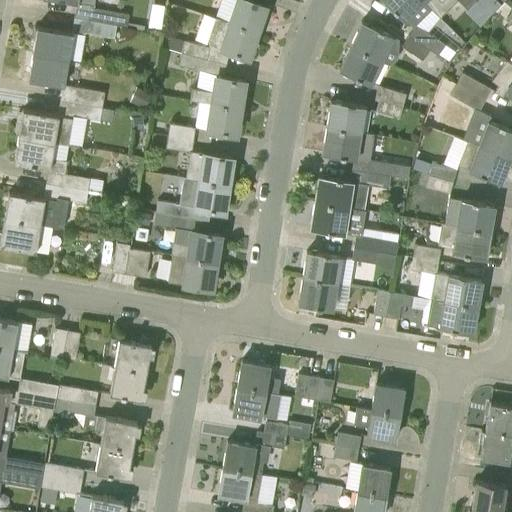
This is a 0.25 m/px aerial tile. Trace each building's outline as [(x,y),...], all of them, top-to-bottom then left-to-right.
[(94,0),(68,0),(76,1),(73,17),(115,24),(126,26),(128,12),(94,7),(94,0)] [(232,0),(225,21),(256,31),(265,5),(250,0),(232,0)] [(414,24),(430,8),(421,0),(386,0),(405,19),(407,17),(414,24)] [(475,0),(421,0),(430,8),(438,17),(455,0),(458,0),(467,9),(475,0)] [(162,16),(150,14),(148,25),(160,28),(162,16)] [(115,25),(115,24),(73,17),(71,31),(36,25),(31,52),(67,58),(71,32),(84,34),(84,31),(113,36),(115,28),(115,25)] [(256,31),(225,21),(214,17),(205,42),(208,43),(208,45),(183,39),(170,36),(167,48),(180,51),(224,63),(228,50),(247,56),(256,31)] [(350,45),(381,59),(393,35),(362,20),(350,45)] [(408,34),(429,48),(436,38),(415,24),(408,34)] [(422,59),(429,48),(408,34),(401,45),(422,59)] [(436,38),(429,48),(437,53),(444,43),(436,38)] [(371,82),(381,59),(350,45),(339,68),(371,82)] [(224,63),(180,51),(177,64),(212,72),(210,89),(191,86),(189,99),(208,102),(239,107),(244,79),(222,76),(224,63)] [(62,84),(67,58),(31,52),(27,78),(62,84)] [(511,63),(507,60),(506,59),(491,79),(498,84),(494,90),(503,97),(507,91),(511,95),(511,63)] [(456,83),(484,99),(491,87),(462,72),(456,83)] [(478,110),(484,99),(456,83),(450,94),(478,110)] [(59,99),(101,106),(104,90),(61,84),(59,99)] [(378,97),(402,105),(406,92),(381,85),(378,97)] [(151,93),(137,86),(129,101),(144,108),(151,93)] [(398,117),(402,105),(378,97),(374,109),(398,117)] [(99,118),(101,106),(59,99),(56,114),(22,108),(17,135),(53,141),(67,143),(72,114),(99,118)] [(360,132),(360,130),(364,105),(330,100),(326,127),(360,132)] [(235,134),(239,107),(208,102),(203,129),(235,134)] [(440,115),(426,110),(422,123),(436,128),(440,115)] [(142,114),(132,116),(133,128),(143,127),(142,114)] [(511,149),(511,129),(487,119),(477,143),(509,156),(511,149)] [(166,135),(193,139),(195,126),(168,121),(166,135)] [(373,132),(360,130),(360,132),(326,127),(322,151),(353,156),(352,168),(390,173),(408,176),(410,164),(369,158),(373,132)] [(51,156),(53,141),(17,135),(13,161),(47,167),(45,182),(87,189),(89,177),(63,172),(66,159),(51,156)] [(191,150),(193,139),(166,135),(164,147),(188,151),(188,150),(191,150)] [(500,180),(509,156),(477,143),(467,140),(459,162),(468,167),(500,180)] [(188,151),(184,176),(228,183),(232,157),(199,151),(191,150),(188,150),(188,151)] [(427,172),(431,162),(415,156),(412,167),(427,172)] [(428,173),(452,181),(456,168),(431,161),(428,173)] [(388,187),(390,173),(352,168),(350,180),(319,175),(315,201),(349,206),(364,209),(368,184),(388,187)] [(452,181),(428,173),(421,171),(417,184),(449,192),(452,181)] [(156,201),(154,210),(208,219),(209,208),(224,211),(228,185),(228,183),(184,176),(181,175),(177,202),(174,202),(156,199),(156,201)] [(85,202),(87,189),(45,182),(42,197),(44,197),(55,199),(56,197),(85,202)] [(43,203),(44,197),(42,197),(8,191),(3,218),(53,227),(57,206),(43,203)] [(444,222),(489,230),(493,204),(459,198),(448,196),(444,222)] [(360,233),(364,209),(349,206),(315,201),(311,226),(360,233)] [(369,208),(368,223),(383,224),(384,209),(369,208)] [(206,231),(208,219),(154,210),(154,211),(153,220),(152,223),(174,226),(172,241),(170,254),(176,255),(215,262),(219,233),(206,231)] [(150,214),(139,212),(137,223),(149,225),(150,214)] [(53,227),(3,218),(0,235),(0,243),(50,252),(53,227)] [(489,230),(444,222),(441,222),(437,245),(451,247),(450,249),(485,255),(489,230)] [(353,246),(378,250),(395,252),(397,240),(380,238),(355,234),(353,246)] [(125,273),(129,247),(129,243),(116,241),(111,270),(125,273)] [(413,256),(438,261),(440,247),(415,243),(413,256)] [(376,262),(378,250),(353,246),(351,258),(376,262)] [(129,247),(125,273),(145,276),(149,250),(129,247)] [(302,277),(335,282),(339,256),(306,250),(302,277)] [(211,287),(215,262),(176,255),(172,280),(182,281),(182,283),(211,287)] [(436,272),(438,261),(413,256),(411,268),(421,269),(434,271),(436,272)] [(480,280),(436,273),(434,272),(430,298),(476,305),(480,280)] [(331,307),(335,282),(302,277),(298,301),(331,307)] [(385,315),(389,291),(376,289),(373,313),(385,315)] [(389,291),(385,315),(398,317),(400,303),(411,305),(412,294),(389,291)] [(472,331),(476,305),(430,298),(426,321),(439,324),(439,325),(472,331)] [(0,346),(11,348),(24,350),(27,351),(32,324),(0,318),(0,346)] [(62,358),(67,330),(55,327),(49,356),(62,358)] [(67,330),(62,358),(74,360),(80,332),(67,330)] [(114,366),(144,372),(147,355),(148,355),(149,347),(149,346),(149,345),(134,343),(134,340),(130,340),(129,341),(118,339),(114,366)] [(0,374),(6,376),(11,348),(0,346),(0,374)] [(265,391),(277,393),(279,378),(267,376),(269,364),(240,359),(236,386),(265,391)] [(142,388),(144,372),(114,366),(110,392),(120,394),(119,397),(125,398),(125,395),(140,399),(140,397),(141,398),(143,388),(142,388)] [(297,373),(295,387),(293,396),(306,398),(310,375),(297,373)] [(322,377),(310,375),(306,398),(319,400),(322,377)] [(322,377),(319,400),(329,402),(333,379),(322,377)] [(56,396),(58,384),(19,378),(17,390),(56,396)] [(369,408),(397,413),(402,387),(373,382),(369,408)] [(56,396),(95,403),(97,391),(58,384),(56,396)] [(279,393),(277,393),(265,391),(236,386),(231,412),(260,417),(261,413),(266,414),(266,419),(274,420),(279,393)] [(5,407),(6,401),(8,389),(0,387),(0,427),(1,428),(12,430),(16,409),(5,407)] [(41,407),(53,409),(56,396),(17,390),(8,389),(6,401),(41,407)] [(93,415),(95,403),(56,396),(53,409),(86,414),(83,426),(103,429),(100,444),(131,450),(134,433),(135,433),(136,424),(136,422),(120,420),(120,418),(115,417),(115,419),(105,417),(93,415)] [(484,429),(511,433),(511,405),(489,401),(484,429)] [(397,413),(369,408),(356,407),(353,424),(366,427),(364,434),(393,439),(397,413)] [(262,431),(285,436),(287,424),(264,420),(262,431)] [(299,421),(297,435),(308,437),(310,423),(299,421)] [(508,461),(511,435),(511,433),(484,429),(484,432),(482,443),(479,457),(508,461)] [(285,436),(262,431),(256,430),(253,444),(226,439),(221,469),(260,475),(263,460),(266,461),(269,446),(283,448),(285,436)] [(332,444),(335,444),(358,448),(360,435),(337,432),(336,435),(333,435),(332,444)] [(128,466),(131,450),(100,444),(95,471),(106,473),(105,474),(110,474),(127,476),(127,475),(129,466),(128,466)] [(356,461),(358,448),(335,444),(333,457),(356,461)] [(0,468),(42,475),(44,463),(5,456),(0,455),(0,468)] [(83,469),(44,463),(42,475),(81,482),(83,469)] [(355,489),(384,494),(388,468),(360,463),(355,489)] [(40,487),(42,475),(0,468),(0,480),(0,481),(40,487)] [(255,501),(260,475),(221,469),(217,493),(233,496),(242,498),(242,500),(240,511),(244,511),(271,511),(273,504),(255,501)] [(79,494),(81,482),(42,475),(40,487),(79,494)] [(314,483),(303,481),(301,494),(312,496),(314,483)] [(471,508),(497,511),(499,511),(499,510),(501,499),(504,485),(475,481),(471,508)] [(380,511),(384,494),(355,489),(351,511),(380,511)] [(88,511),(119,511),(120,511),(121,511),(123,502),(121,502),(122,500),(106,497),(106,496),(102,495),(102,497),(91,495),(88,511)]
